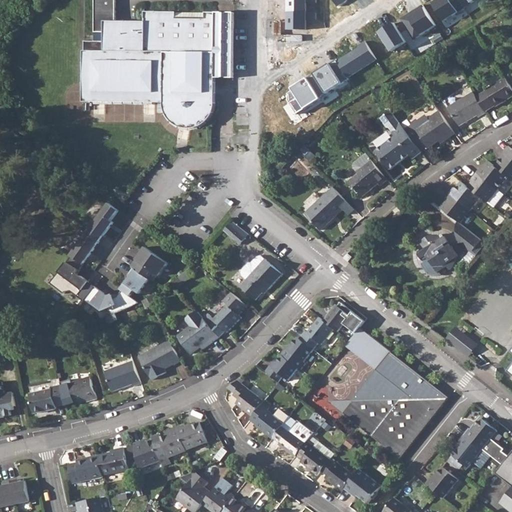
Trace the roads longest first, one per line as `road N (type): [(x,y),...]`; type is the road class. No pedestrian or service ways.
road 1 (residential): [(327,275),(391,208),(511,125)]
road 2 (residential): [(327,275),(478,391)]
road 3 (residential): [(206,388),(239,448),(332,511)]
road 4 (residential): [(44,444),(158,411),(206,388)]
road 5 (residential): [(206,388),(247,360),(327,275)]
road 6 (residential): [(386,0),(253,83)]
